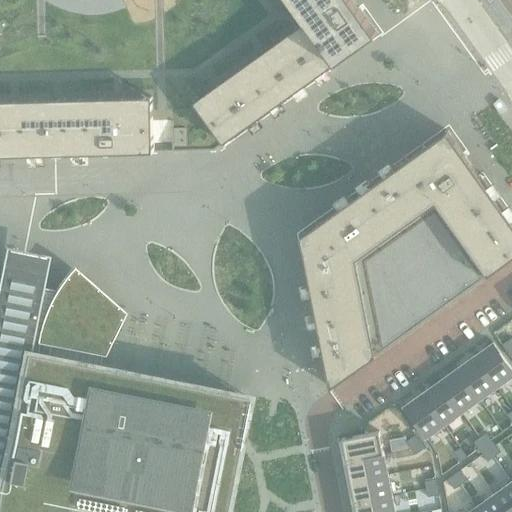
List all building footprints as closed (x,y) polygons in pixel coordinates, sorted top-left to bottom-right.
[(0,0),(0,153),(149,150),(213,148),(223,140),(338,57),(376,30),(353,0),(0,0)] [(498,99),(493,105),(499,114),(506,111),(506,110),(505,108),(504,105),(502,103),(500,101),(498,100),(498,99)] [(330,386),(511,255),(511,219),(447,130),(300,234),(330,386)] [(54,289),(41,286),(43,273),(21,268),(0,264),(0,511),(214,511),(238,395),(238,394),(97,366),(100,354),(102,354),(123,311),(110,300),(103,293),(72,265),(54,289)] [(511,337),(501,344),(506,350),(511,345),(511,337)] [(511,369),(493,343),(474,356),(496,387),(511,375),(511,369)] [(474,356),(457,368),(479,399),(496,387),(474,356)] [(457,368),(439,381),(461,411),(479,399),(457,368)] [(439,381),(422,393),(444,424),(461,411),(439,381)] [(422,393),(403,407),(425,437),(444,424),(422,393)] [(378,431),(341,438),(345,460),(383,453),(378,431)] [(485,432),(479,437),(486,446),(492,442),(485,432)] [(416,434),(406,441),(410,447),(420,440),(416,434)] [(479,437),(472,441),(479,451),(486,446),(479,437)] [(420,440),(410,447),(415,454),(425,446),(420,440)] [(492,442),(486,446),(493,456),(500,451),(492,442)] [(486,446),(479,451),(486,461),(493,456),(486,446)] [(460,447),(453,452),(460,461),(467,456),(460,447)] [(383,453),(345,460),(349,482),(387,474),(383,453)] [(459,469),(453,474),(460,484),(466,479),(459,469)] [(387,474),(349,482),(353,502),(391,495),(387,474)] [(453,474),(446,478),(453,488),(460,484),(453,474)] [(436,479),(424,481),(425,488),(437,487),(436,479)] [(511,511),(511,481),(494,493),(507,511),(511,511)] [(437,487),(425,488),(427,496),(439,494),(437,487)] [(507,511),(494,493),(476,506),(479,511),(507,511)] [(394,511),(391,495),(353,502),(355,511),(394,511)]
